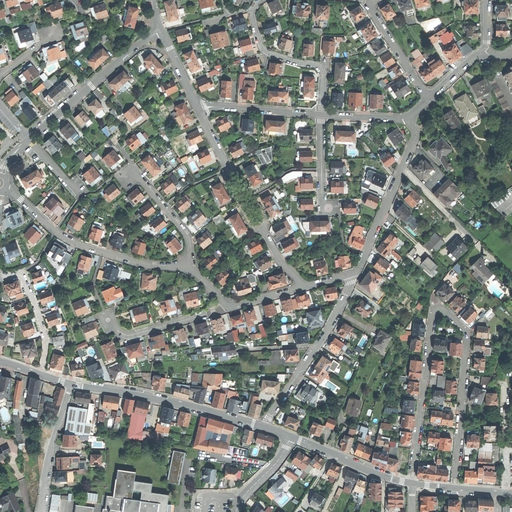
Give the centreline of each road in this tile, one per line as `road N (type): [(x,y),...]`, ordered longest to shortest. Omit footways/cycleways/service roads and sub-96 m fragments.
road 1 (residential): [(412,483),(432,313),(442,310),(468,340),(454,488)]
road 2 (residential): [(186,268),(79,244),(6,187)]
road 3 (residential): [(264,426),(70,384)]
road 4 (residential): [(357,272),(264,426)]
road 5 (residential): [(29,138),(158,29)]
road 6 (residential): [(357,272),(415,137),(408,118)]
road 7 (residential): [(252,8),(267,53),(321,67),(320,114)]
road 8 (residential): [(412,483),(290,436)]
road 9 (residential): [(70,384),(40,511)]
road 10 (residential): [(225,307),(130,334),(119,334),(107,318)]
road 11 (residential): [(0,276),(24,277),(44,333),(41,374)]
road 12 (residential): [(320,114),(197,106)]
